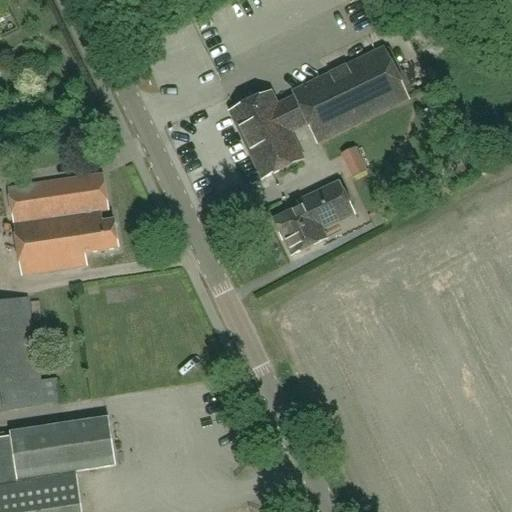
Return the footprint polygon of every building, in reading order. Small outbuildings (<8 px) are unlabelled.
[(317,144),(321,142),(408,100),(384,50),(293,94),(296,98),(277,107),(271,94),(230,113),(263,180),(303,160),(289,133),(307,124),(317,144)] [(358,141),(337,152),(348,172),(368,162),(358,141)] [(103,175),(8,189),(21,277),(87,267),(85,254),(118,249),(114,221),(102,223),(100,212),(108,210),(103,175)] [(282,239),(284,238),(293,256),(326,240),(321,230),(354,215),(339,184),(298,203),(301,209),(274,222),(282,239)] [(0,412),(44,405),(40,380),(27,298),(0,302),(0,412)] [(11,438),(0,439),(0,511),(82,511),(77,472),(116,466),(109,419),(10,434),(11,438)]
